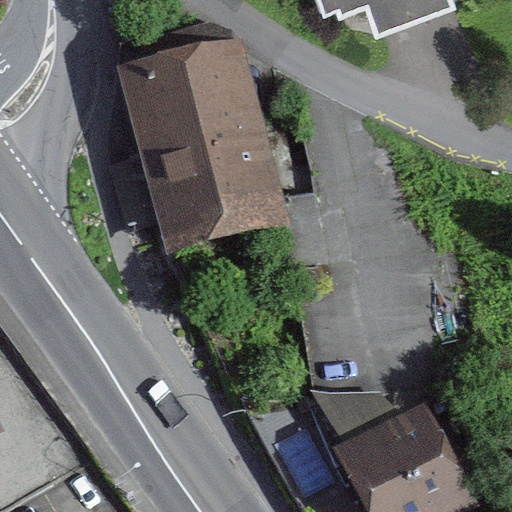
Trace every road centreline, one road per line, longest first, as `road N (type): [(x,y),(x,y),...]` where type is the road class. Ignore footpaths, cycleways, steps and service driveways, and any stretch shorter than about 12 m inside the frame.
road 1 (primary): [(0,225),(208,511)]
road 2 (residential): [(199,0),(511,164)]
